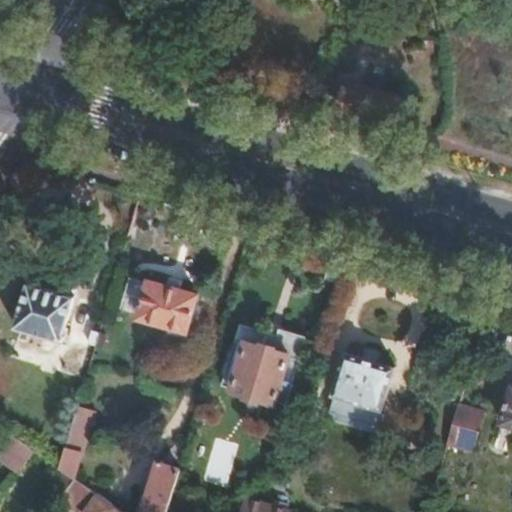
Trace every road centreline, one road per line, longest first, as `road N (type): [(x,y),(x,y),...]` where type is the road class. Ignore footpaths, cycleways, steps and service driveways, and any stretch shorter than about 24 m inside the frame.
road 1 (primary): [(0,99),(511,250)]
road 2 (primary): [(511,211),(21,68)]
